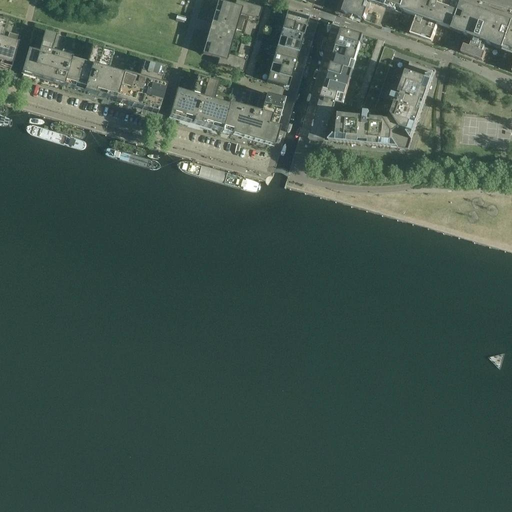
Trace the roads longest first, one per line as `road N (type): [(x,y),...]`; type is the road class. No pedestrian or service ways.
road 1 (residential): [(457,34),(441,88),(440,151),(423,182),(376,192),(296,180),(345,0)]
road 2 (residential): [(319,0),(270,168),(0,89)]
